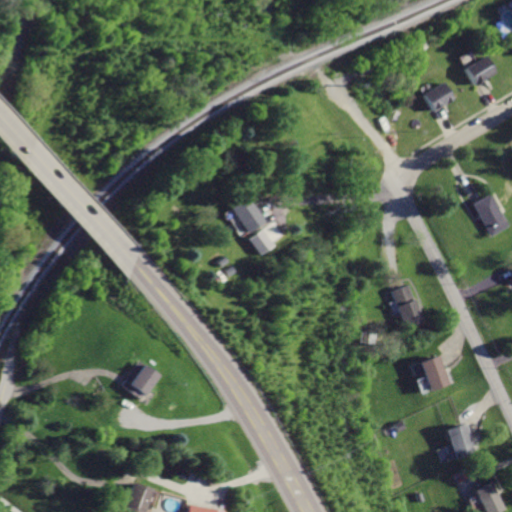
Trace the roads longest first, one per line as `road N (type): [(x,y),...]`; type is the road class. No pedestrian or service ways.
road 1 (residential): [(325,83),(411,210),(511,417)]
road 2 (secondary): [(0,130),(128,265)]
road 3 (secondary): [(128,265),(188,323),(244,403)]
road 4 (residential): [(394,181),(511,107)]
road 5 (secondary): [(244,403),(301,511)]
